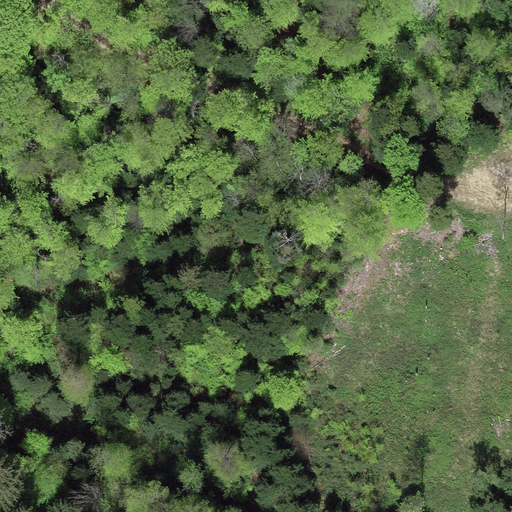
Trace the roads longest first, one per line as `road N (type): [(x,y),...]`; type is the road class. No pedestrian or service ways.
road 1 (track): [(0,278),(44,288),(277,253),(481,199)]
road 2 (track): [(45,0),(71,27),(481,199)]
